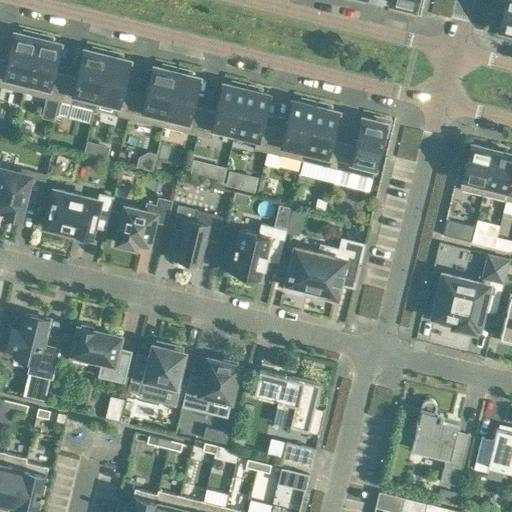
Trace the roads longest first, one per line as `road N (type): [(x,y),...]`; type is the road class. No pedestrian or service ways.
road 1 (residential): [(23,0),(442,102)]
road 2 (residential): [(381,352),(0,260)]
road 3 (residential): [(381,352),(442,102)]
road 4 (residential): [(454,51),(249,0)]
road 5 (residential): [(334,511),(364,384),(381,352)]
road 6 (residential): [(511,384),(381,352)]
